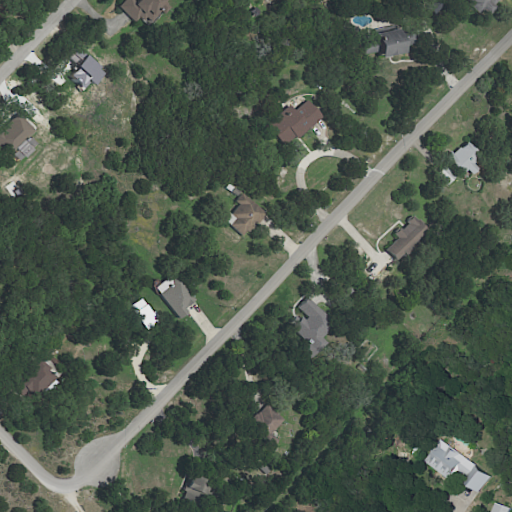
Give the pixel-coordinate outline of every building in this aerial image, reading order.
[(169,4),(164,0),(132,0),(131,2),(129,0),(121,0),(115,7),(130,21),(136,14),(150,26),(169,4)] [(490,0),(461,0),(476,15),(490,0)] [(395,39),(392,29),(367,34),(369,46),(359,48),(361,58),(404,50),(402,38),(395,39)] [(97,73),(80,55),(62,72),(78,90),(97,73)] [(291,111),(288,107),(263,127),(280,148),(318,118),(305,101),(291,111)] [(29,129),(12,113),(0,127),(0,151),(5,156),(29,129)] [(458,176),(464,170),(468,174),(475,168),(470,163),(478,156),(463,140),(442,159),(458,176)] [(451,177),(440,165),(432,173),(443,185),(451,177)] [(237,237),(263,213),(245,193),(219,218),(237,237)] [(411,216),(378,246),(392,262),(425,231),(411,216)] [(154,287),(170,319),(184,312),(180,306),(190,301),(176,275),(154,287)] [(331,322),(303,297),(294,307),(298,312),(285,327),(311,351),(320,340),(317,337),(331,322)] [(128,307),(142,330),(155,321),(140,299),(128,307)] [(13,389),(27,402),(54,375),(40,362),(13,389)] [(266,448),(274,439),(268,434),(280,420),(262,403),(241,426),(266,448)] [(468,460),(438,440),(423,462),(453,482),(468,460)] [(479,493),(487,475),(471,468),(463,486),(479,493)] [(206,483),(187,475),(177,496),(196,504),(206,483)] [(507,511),(509,508),(493,503),(489,511),(507,511)]
